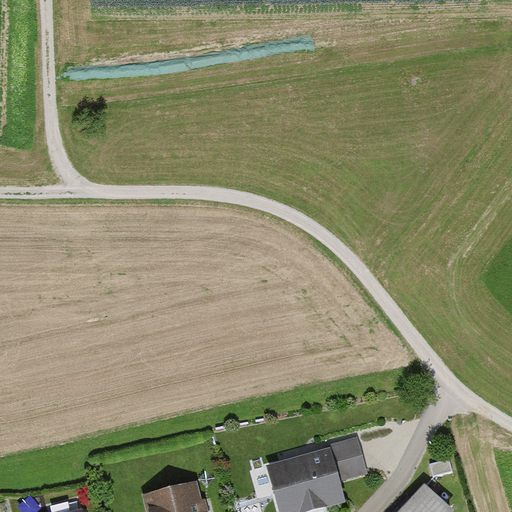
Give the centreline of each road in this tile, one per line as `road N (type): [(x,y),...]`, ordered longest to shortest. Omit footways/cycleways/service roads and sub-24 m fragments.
road 1 (residential): [(0,195),(191,195),(284,214),(341,256),(453,394)]
road 2 (track): [(96,195),(61,167),(47,130),(44,0)]
road 3 (residential): [(382,511),(453,394)]
